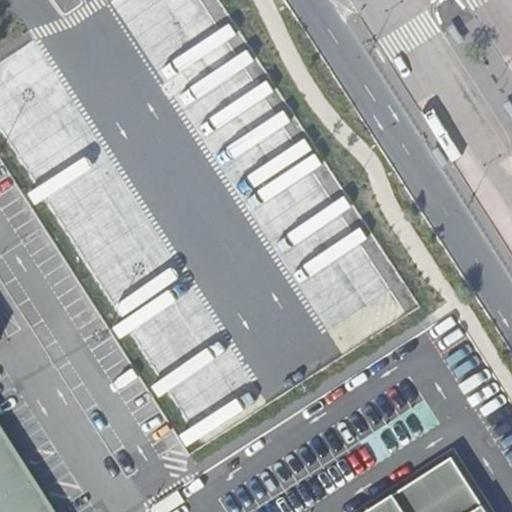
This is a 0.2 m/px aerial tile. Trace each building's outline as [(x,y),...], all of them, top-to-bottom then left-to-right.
[(231,77),(260,59),(223,0),(114,0),(172,95),(180,90),(175,82),(208,62),(218,78),(228,72),(231,77)] [(454,24),(446,28),(456,47),(464,43),(454,24)] [(438,148),(430,153),(441,170),(450,165),(438,148)] [(0,511),(53,511),(0,428),(0,511)] [(487,511),(452,457),(366,511),(487,511)]
